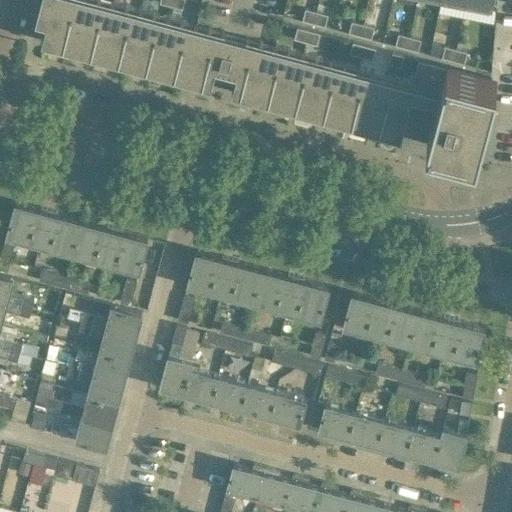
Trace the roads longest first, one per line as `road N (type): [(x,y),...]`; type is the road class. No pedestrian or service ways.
road 1 (residential): [(437,226),(433,182),(0,66)]
road 2 (residential): [(0,110),(437,226)]
road 3 (residential): [(185,203),(511,289)]
road 4 (residential): [(185,203),(0,154)]
